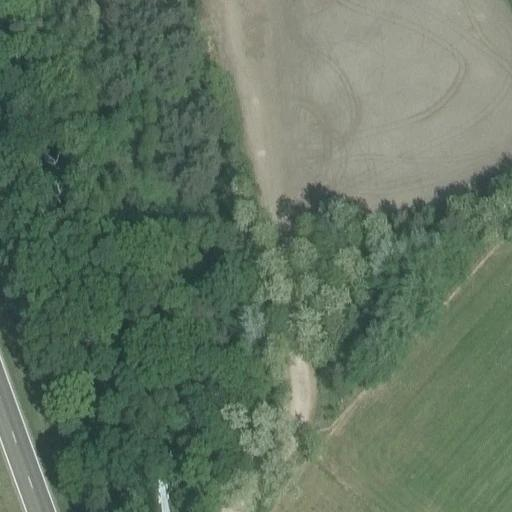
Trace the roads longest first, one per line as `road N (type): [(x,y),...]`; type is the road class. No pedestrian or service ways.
road 1 (track): [(222,511),(296,421),(305,386),(283,239),(228,0)]
road 2 (trunk): [(46,511),(0,376)]
